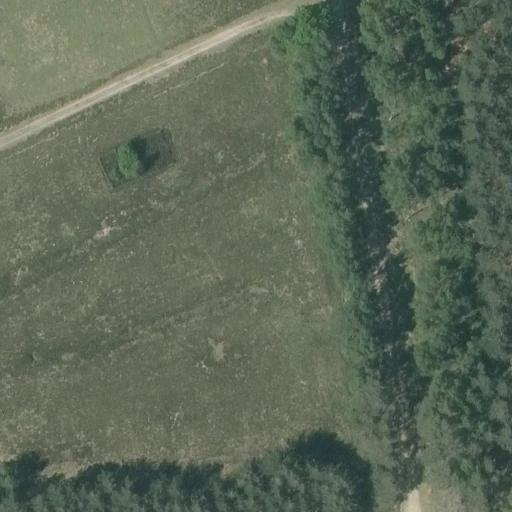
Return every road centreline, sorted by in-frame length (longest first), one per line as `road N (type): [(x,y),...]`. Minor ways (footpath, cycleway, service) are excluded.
road 1 (track): [(414,511),(342,0)]
road 2 (track): [(294,0),(0,140)]
